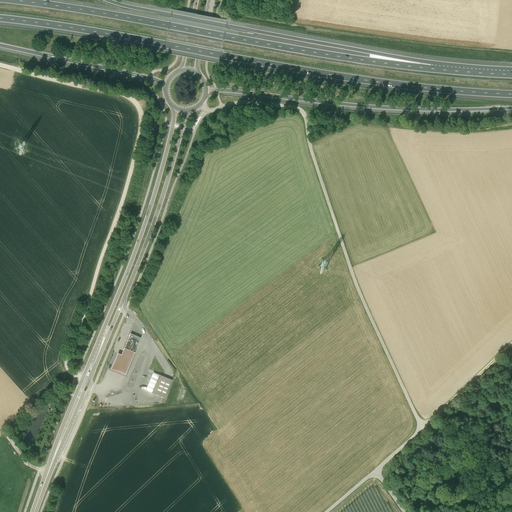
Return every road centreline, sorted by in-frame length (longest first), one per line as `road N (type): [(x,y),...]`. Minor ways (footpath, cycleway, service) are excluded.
road 1 (motorway): [(0,19),(361,80),(511,95)]
road 2 (unclassified): [(200,104),(209,111),(262,102),(295,107),(305,117),(352,275),(422,428),(375,470)]
road 3 (track): [(0,64),(124,95),(140,110),(127,182),(65,359),(76,374)]
road 4 (motorway): [(431,68),(17,0)]
road 5 (secondary): [(54,454),(137,265),(188,110)]
road 6 (secondary): [(174,107),(144,225),(54,454)]
road 7 (motorway): [(431,68),(107,0)]
road 8 (motorway): [(206,92),(384,108),(511,108)]
road 9 (motorway): [(0,45),(165,86)]
road 10 (track): [(511,342),(422,428)]
